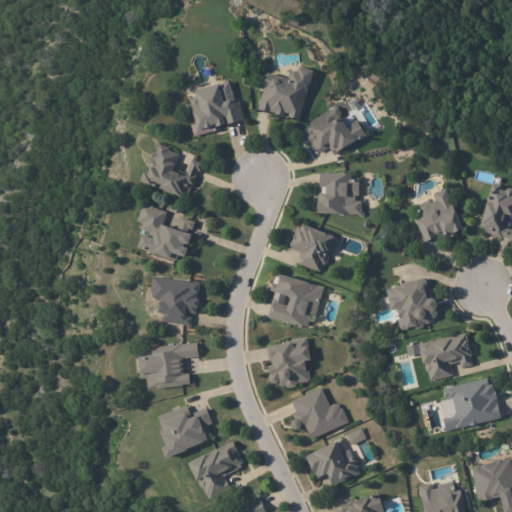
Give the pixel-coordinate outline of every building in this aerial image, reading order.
[(284,115),(274,112),(273,115),(259,111),(267,86),(263,85),(266,76),(272,73),(289,78),(290,74),(297,70),(301,71),(302,66),(317,70),(314,82),(313,82),(302,120),(290,116),(291,113),(287,112),(287,116),(284,115)] [(244,121),(240,122),(240,121),(228,124),(223,125),(224,129),(198,136),(195,124),(199,123),(193,102),(195,102),(194,98),(200,96),(199,91),(202,90),(202,89),(233,80),(239,102),(243,100),(248,119),(244,121)] [(340,154),(337,155),(332,147),(322,153),(319,149),(318,150),(314,143),(309,136),(310,136),(307,132),(312,129),(312,128),(315,126),(313,122),(338,107),(344,117),(347,115),(352,124),(360,119),(369,135),(362,139),(363,140),(340,154)] [(169,150),(168,152),(178,156),(175,164),(177,164),(174,172),(185,176),(191,161),(202,165),(199,173),(197,173),(195,178),(196,178),(192,187),(191,187),(188,195),(185,194),(183,198),(179,197),(179,195),(161,188),(161,187),(144,181),(147,172),(151,174),(152,172),(149,170),(148,167),(148,165),(150,162),(153,160),(158,146),(169,150)] [(320,204),(320,192),(328,192),(328,187),(320,187),(321,173),(350,173),(350,179),(359,179),(358,195),(355,195),(354,201),(361,201),(360,215),(342,214),(342,213),(319,212),(320,204)] [(495,183),(502,185),(501,190),(504,191),(509,188),(511,188),(511,215),(511,214),(507,213),(503,227),(504,227),(504,228),(511,230),(511,243),(506,242),(507,238),(501,237),(501,238),(492,235),(492,234),(482,231),(483,228),(485,229),(485,227),(480,226),(481,221),(483,222),(490,200),(488,200),(490,194),(489,194),(492,184),(493,184),(493,182),(495,183)] [(457,236),(452,238),(452,237),(447,239),(446,236),(449,235),(447,231),(445,232),(446,234),(439,237),(440,238),(427,243),(416,217),(421,215),(417,206),(432,200),(433,203),(438,201),(435,195),(448,189),(457,212),(460,210),(468,229),(457,233),(458,236),(457,236)] [(169,213),(165,224),(179,229),(182,219),(197,224),(193,234),(196,234),(193,244),(188,242),(186,247),(191,248),(188,256),(180,254),(177,261),(170,259),(171,258),(141,247),(146,234),(149,235),(150,233),(142,231),(144,224),(139,222),(145,205),(169,213)] [(302,264),(300,263),(303,257),(301,256),(303,252),(289,247),(293,239),(295,240),(300,226),(304,228),(306,224),(314,228),(315,227),(339,237),(339,238),(341,239),(334,257),(331,256),(327,266),(325,264),(322,272),(302,264)] [(271,317),(270,316),(274,304),(275,304),(279,291),(276,291),(279,283),(277,282),(280,273),(287,275),(288,274),(313,282),(312,283),(327,287),(318,315),(314,314),(310,327),(299,324),(299,325),(271,317)] [(202,307),(200,306),(199,313),(192,312),(191,317),(194,317),(193,326),(166,321),(167,313),(163,312),(164,303),(161,303),(161,301),(160,298),(158,298),(154,294),(155,291),(153,291),(155,276),(202,283),(200,298),(204,299),(202,307)] [(427,278),(427,280),(429,279),(430,283),(431,283),(433,293),(432,293),(434,298),(438,298),(441,300),(442,306),(440,310),(441,314),(438,317),(433,319),(431,323),(429,324),(426,324),(425,328),(419,329),(417,328),(417,327),(403,330),(400,328),(399,321),(400,319),(402,319),(400,310),(396,311),(393,298),(391,298),(389,290),(403,286),(402,284),(427,278)] [(471,343),(473,349),(472,349),(474,356),(472,356),(474,366),(464,368),(463,362),(452,365),(454,377),(432,382),(430,373),(428,371),(427,369),(427,366),(428,364),(426,364),(422,345),(469,334),(471,343)] [(312,359),(306,361),(309,381),(297,384),(297,385),(296,385),(295,387),(288,388),(287,386),(286,385),(280,387),(276,383),(274,384),(271,380),(270,377),(272,374),(273,374),(272,372),(271,372),(270,367),(272,367),(271,366),(276,365),(275,360),(269,361),(267,347),(276,345),(276,346),(288,344),(287,342),(306,338),(307,347),(310,346),(312,359)] [(199,357),(185,358),(187,374),(192,374),(193,384),(185,385),(185,386),(160,388),(160,387),(151,388),(150,377),(144,378),(143,373),(145,372),(143,357),(147,356),(146,348),(198,343),(200,357),(199,357)] [(498,401),(502,418),(479,424),(479,425),(471,427),(471,426),(457,429),(453,414),(455,413),(452,401),(449,402),(446,390),(490,379),(492,386),(495,385),(497,393),(498,392),(500,399),(498,400),(498,401)] [(330,406),(335,404),(339,406),(341,410),(343,409),(349,423),(313,440),(306,425),(304,426),(303,428),(301,429),(297,429),(296,428),(295,426),(295,425),(295,422),(296,421),(298,420),(295,414),(298,412),(293,402),(322,388),(330,406)] [(187,407),(191,415),(205,410),(211,425),(206,427),(212,441),(205,443),(206,444),(189,451),(189,452),(170,460),(166,449),(169,447),(160,424),(161,424),(159,418),(187,407)] [(334,486),(333,483),(336,482),(332,474),(327,476),(327,475),(319,479),(315,471),(318,469),(313,460),(311,461),(308,456),(342,440),(348,450),(350,449),(355,460),(356,460),(358,462),(359,464),(359,467),(358,468),(360,474),(334,486)] [(235,453),(236,456),(238,455),(242,463),(238,464),(240,468),(222,477),(228,490),(209,499),(208,496),(207,497),(203,489),(200,488),(199,484),(198,481),(190,464),(205,456),(205,455),(232,442),(236,451),(234,452),(235,453)] [(511,460),(511,464),(511,511),(509,511),(509,510),(508,510),(504,496),(484,501),(483,500),(479,501),(474,483),(475,482),(471,468),(472,467),(473,466),(479,464),(481,466),(510,458),(511,460)] [(431,511),(429,503),(425,504),(421,487),(434,484),(435,490),(441,488),(440,485),(454,482),(455,487),(457,487),(458,492),(464,490),(469,511),(431,511)] [(385,510),(385,511),(382,511),(345,511),(343,506),(380,495),(385,510)] [(259,497),(262,504),(263,504),(267,511),(235,511),(249,506),(247,502),(259,497)]
